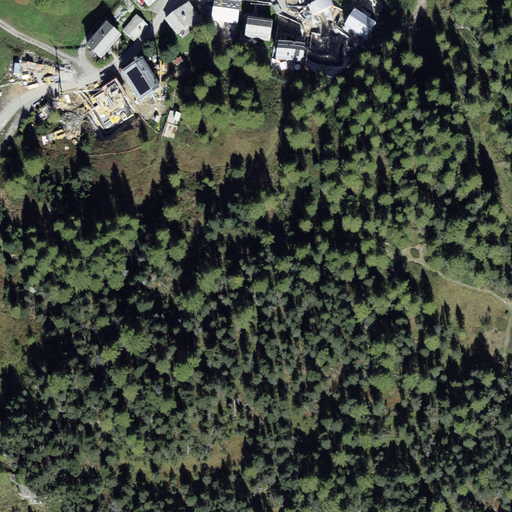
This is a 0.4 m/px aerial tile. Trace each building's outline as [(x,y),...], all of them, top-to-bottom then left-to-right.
[(139,0),(148,10),(159,0),(139,0)] [(322,0),(307,8),(312,18),(334,7),(329,0),(322,0)] [(202,21),(189,4),(165,21),(177,36),(190,27),(191,28),(202,21)] [(360,16),(368,22),(372,16),(364,11),(360,16)] [(360,16),(354,12),(343,29),(365,43),(376,27),(368,22),(360,16)] [(122,31),(134,43),(149,27),(137,16),(122,31)] [(247,21),(245,41),(270,44),(272,24),(247,21)] [(106,26),(86,51),(101,63),(121,38),(106,26)] [(301,67),(305,38),(280,35),(277,64),(301,67)]
